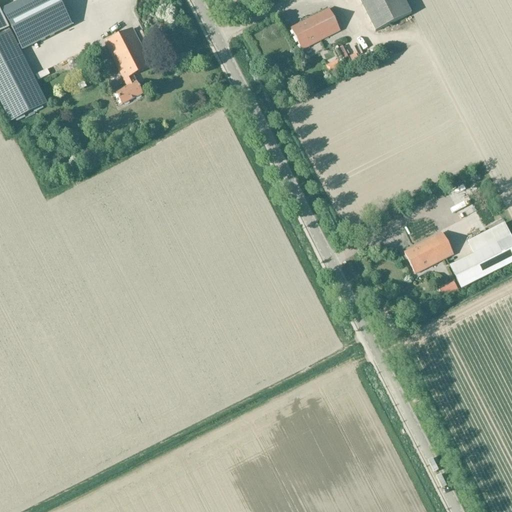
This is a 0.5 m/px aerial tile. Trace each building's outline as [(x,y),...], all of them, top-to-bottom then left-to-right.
[(22,0),(2,10),(22,52),(72,27),(58,0),(22,0)] [(358,0),(375,33),(412,14),(404,0),(358,0)] [(291,29),(301,51),(339,31),(329,10),(291,29)] [(0,34),(9,30),(0,12),(0,34)] [(143,95),(133,76),(151,67),(132,30),(104,44),(125,87),(115,92),(121,105),(143,95)] [(46,105),(15,44),(10,32),(0,37),(0,101),(11,123),(46,105)] [(31,72),(39,68),(37,63),(29,67),(31,72)] [(473,255),(449,267),(461,289),(511,263),(511,240),(510,236),(505,226),(468,245),(473,255)] [(405,254),(415,275),(453,255),(443,234),(405,254)] [(447,287),(439,290),(443,297),(450,293),(447,287)]
